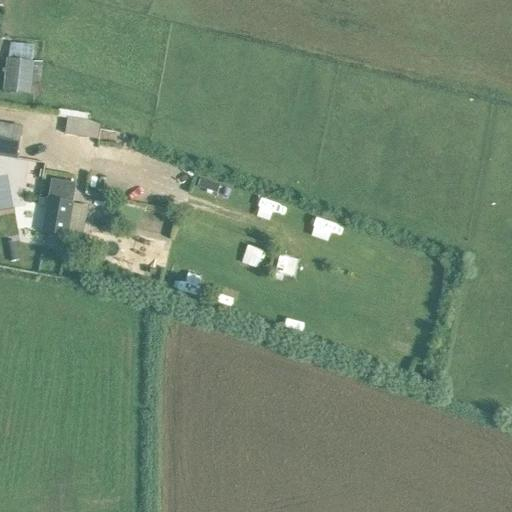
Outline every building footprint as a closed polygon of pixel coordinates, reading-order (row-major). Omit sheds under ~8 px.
[(3,91),(29,95),(33,62),(32,61),(34,44),(10,41),(8,58),(7,58),(3,91)] [(60,112),(58,118),(88,123),(89,117),(60,112)] [(90,125),(67,122),(65,138),(98,144),(100,130),(90,125)] [(0,123),(0,155),(16,159),(21,127),(0,123)] [(48,199),(42,232),(67,237),(68,235),(82,238),(88,207),(73,204),(73,203),(59,201),(60,200),(62,199),(64,184),(62,182),(56,181),(54,183),(52,196),(51,197),(53,199),(53,200),(48,199)]
